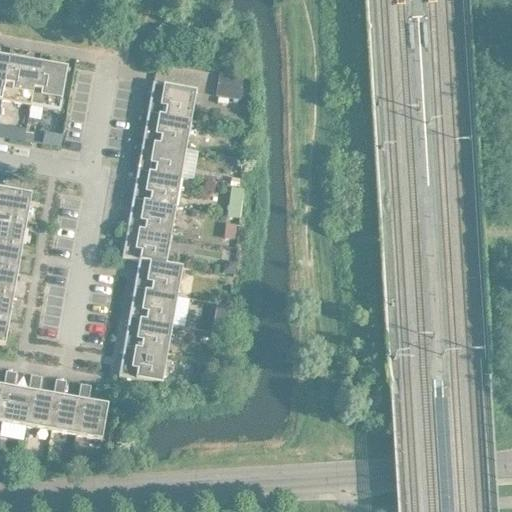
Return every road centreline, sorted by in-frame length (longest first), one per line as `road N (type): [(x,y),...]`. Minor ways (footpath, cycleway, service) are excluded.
road 1 (tertiary): [(511,460),(0,490)]
road 2 (residential): [(92,167),(103,170),(72,339)]
